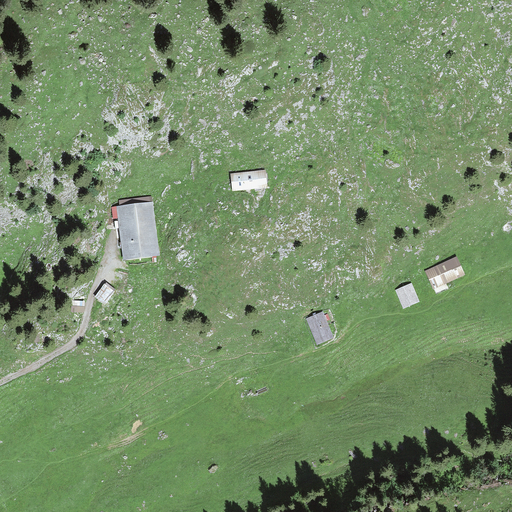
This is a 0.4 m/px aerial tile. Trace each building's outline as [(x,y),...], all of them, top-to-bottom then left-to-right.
[(232,175),(234,189),(266,186),(265,172),(232,175)] [(119,210),(125,255),(156,251),(151,206),(152,206),(152,198),(122,201),(123,210),(119,210)] [(426,272),(434,287),(462,274),(455,259),(426,272)] [(104,286),(97,297),(104,302),(111,292),(104,286)] [(398,291),(404,306),(417,301),(410,286),(398,291)] [(74,303),(73,310),(81,311),(82,303),(74,303)] [(309,320),(318,342),(330,337),(321,314),(309,320)]
